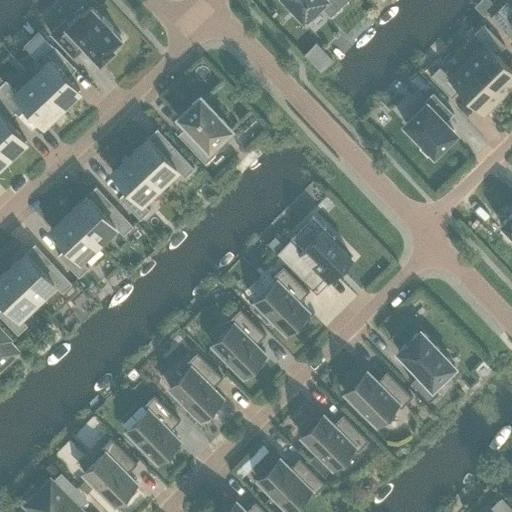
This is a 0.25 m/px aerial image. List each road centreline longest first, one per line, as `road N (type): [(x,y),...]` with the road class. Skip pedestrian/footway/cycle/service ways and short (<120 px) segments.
road 1 (residential): [(165,511),(415,265),(430,239)]
road 2 (unclassified): [(430,239),(228,33),(199,22)]
road 3 (residential): [(0,219),(177,56),(199,22)]
road 4 (residential): [(430,239),(439,212),(511,142)]
